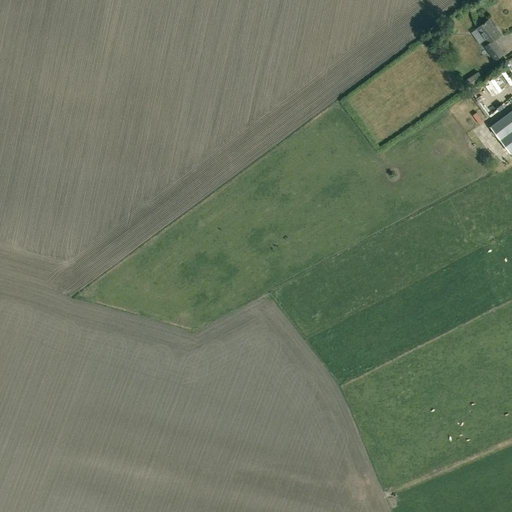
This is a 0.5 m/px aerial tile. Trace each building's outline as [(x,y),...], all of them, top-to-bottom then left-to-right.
[(489,20),(477,29),(489,45),(486,47),(496,61),(503,55),(494,41),(500,36),(489,20)] [(498,79),(503,89),(511,83),(511,78),(505,66),(494,72),(498,79)] [(471,74),(476,80),(481,76),(476,70),(471,74)] [(489,77),(472,83),(478,99),(494,92),(489,77)] [(511,111),(491,127),(511,155),(511,111)]
